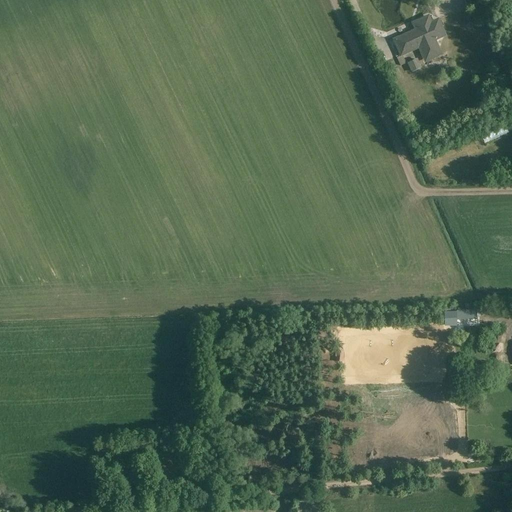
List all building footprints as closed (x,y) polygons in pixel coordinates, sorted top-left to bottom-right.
[(484,6),(472,12),(475,20),(488,14),(484,6)] [(426,25),(424,21),(421,20),(416,22),(415,24),(413,25),(417,32),(409,36),(408,33),(394,40),(401,55),(419,47),(423,56),(430,53),(432,58),(440,54),(434,40),(443,36),(444,34),(441,28),(439,27),(434,30),(431,23),(426,25)] [(407,23),(386,32),(389,39),(410,30),(407,23)] [(492,133),(508,127),(505,121),(490,127),(492,133)] [(490,159),(511,150),(511,136),(511,137),(510,135),(485,145),(490,159)] [(482,377),(481,367),(465,367),(465,378),(482,377)] [(138,470),(123,471),(125,484),(139,482),(138,470)] [(115,471),(103,473),(104,481),(116,479),(115,471)]
